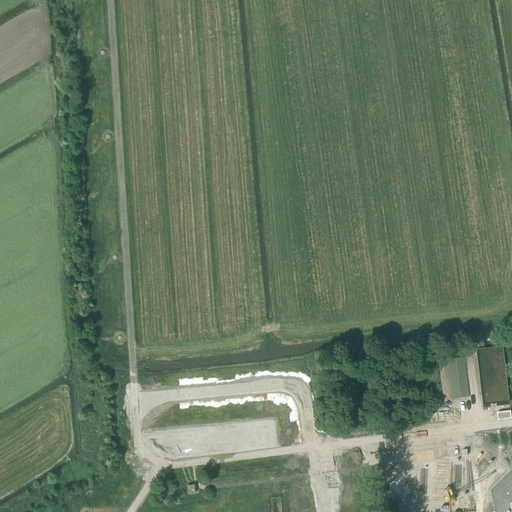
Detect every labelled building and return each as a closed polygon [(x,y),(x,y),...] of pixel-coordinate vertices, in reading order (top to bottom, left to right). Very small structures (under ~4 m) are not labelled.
[(456,360),(437,362),(442,399),(461,396),(456,360)] [(511,418),(511,412),(511,411),(498,412),(499,420),(511,418)] [(465,443),(457,452),(465,459),(473,449),(465,443)] [(453,489),(460,469),(450,466),(444,485),(453,489)] [(511,511),(511,469),(499,483),(500,484),(494,491),(496,499),(494,500),(496,511),(511,511)]
